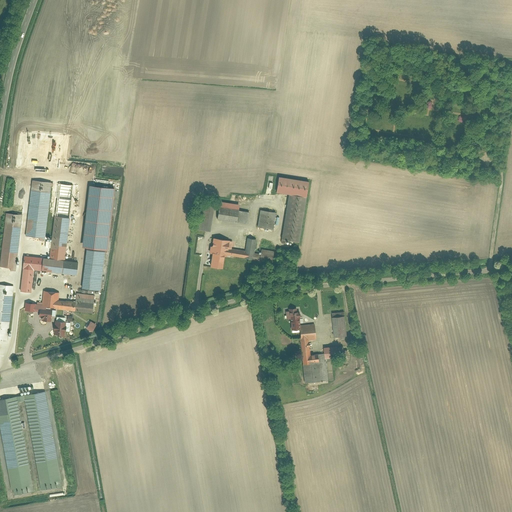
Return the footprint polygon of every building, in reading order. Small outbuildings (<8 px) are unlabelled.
[(288,193),(281,240),(298,243),(308,183),(278,178),(276,191),(288,193)] [(32,180),(26,236),(39,237),(39,240),(45,241),(52,182),(32,180)] [(86,248),(81,288),(99,290),(112,189),(89,186),(81,247),(86,248)] [(50,209),(57,210),(59,200),(52,199),(50,209)] [(220,203),(217,219),(237,222),(239,205),(220,203)] [(201,206),(197,229),(210,231),(214,208),(201,206)] [(260,210),(257,227),(273,229),(276,212),(260,210)] [(6,213),(0,267),(10,268),(9,270),(16,271),(22,214),(6,213)] [(70,218),(54,216),(50,248),(60,249),(61,246),(66,247),(70,218)] [(211,254),(209,266),(223,268),(224,255),(273,262),(275,251),(261,250),(260,254),(254,253),(256,239),(246,238),(244,250),(231,248),(232,240),(210,237),(208,253),(211,254)] [(22,268),(20,291),(30,292),(33,270),(76,274),(77,262),(33,257),(33,260),(25,259),(24,268),(22,268)] [(0,284),(0,338),(1,339),(1,342),(7,343),(13,286),(0,284)] [(33,303),(32,311),(38,312),(37,316),(39,317),(41,318),(41,321),(51,322),(53,310),(93,314),(95,295),(75,293),(74,301),(58,299),(59,292),(43,290),(42,302),(36,302),(36,304),(33,303)] [(298,331),(304,383),(328,380),(325,358),(339,357),(338,345),(323,347),(323,353),(310,354),(308,340),(316,339),(315,323),(301,325),(299,310),(296,311),(296,309),(285,310),(286,320),(289,320),(291,332),(298,331)] [(331,313),(334,337),(347,336),(344,312),(331,313)] [(54,320),(53,334),(64,335),(65,321),(54,320)] [(89,321),(86,329),(92,332),(96,324),(89,321)] [(0,398),(0,430),(11,494),(33,490),(17,401),(24,400),(40,489),(62,485),(46,391),(0,398)]
